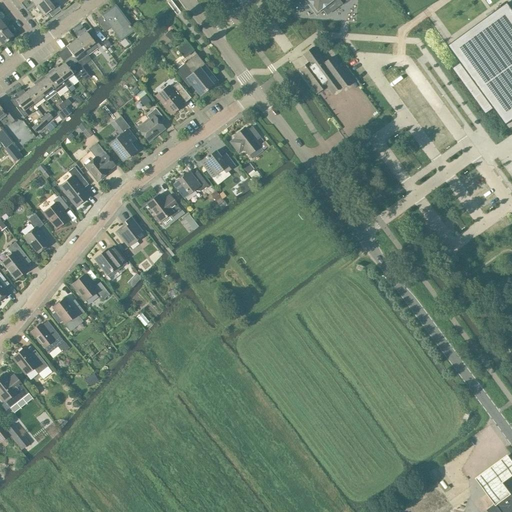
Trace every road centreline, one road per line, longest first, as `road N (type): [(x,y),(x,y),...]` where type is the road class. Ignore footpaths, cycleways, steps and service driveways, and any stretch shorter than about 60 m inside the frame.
road 1 (unclassified): [(477,392),(255,93)]
road 2 (residential): [(0,339),(116,201),(255,93)]
road 3 (residential): [(312,303),(412,439)]
